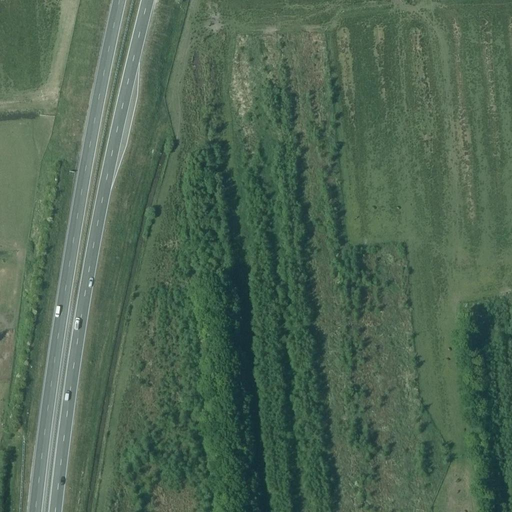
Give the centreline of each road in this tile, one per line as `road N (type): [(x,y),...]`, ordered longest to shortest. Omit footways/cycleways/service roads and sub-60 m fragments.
road 1 (trunk): [(55,511),(83,299),(148,0)]
road 2 (trunk): [(119,0),(34,511)]
